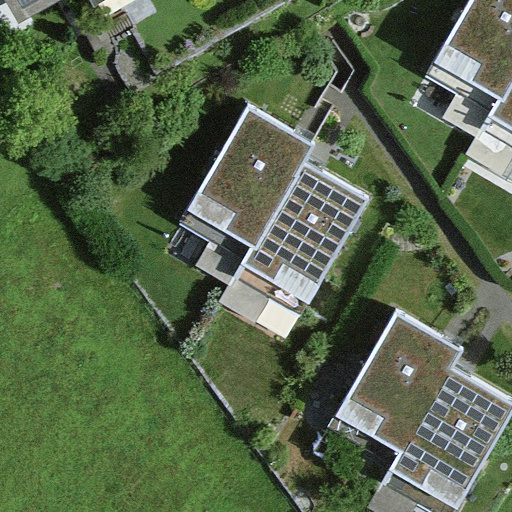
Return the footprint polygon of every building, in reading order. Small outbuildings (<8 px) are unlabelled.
[(1,0),(18,29),(70,0),(1,0)] [(114,0),(90,0),(97,10),(114,0)] [(511,0),(474,0),(433,72),(500,110),(511,88),(511,0)] [(511,88),(500,110),(486,133),(511,147),(511,88)] [(314,152),(246,114),(183,223),(251,262),(304,171),(314,152)] [(369,208),(304,171),(251,262),(243,278),(308,315),(369,208)] [(460,360),(403,326),(340,434),(397,467),(450,377),(460,360)] [(457,511),(511,419),(511,413),(450,377),(397,467),(387,485),(433,511),(457,511)]
